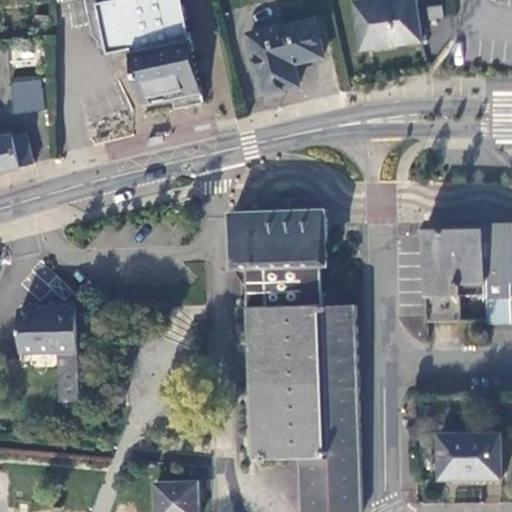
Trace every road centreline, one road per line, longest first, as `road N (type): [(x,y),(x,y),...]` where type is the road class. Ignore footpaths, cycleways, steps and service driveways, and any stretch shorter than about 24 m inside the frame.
road 1 (residential): [(387,511),(375,201),(364,122)]
road 2 (secondary): [(0,213),(364,122)]
road 3 (secondary): [(511,105),(395,106),(364,122)]
road 4 (secondary): [(364,122),(511,127)]
